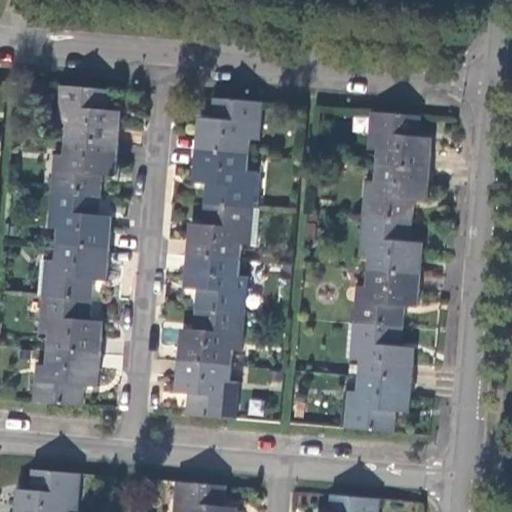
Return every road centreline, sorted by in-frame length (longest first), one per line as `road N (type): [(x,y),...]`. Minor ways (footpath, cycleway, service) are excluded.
road 1 (residential): [(137,447),(169,53)]
road 2 (residential): [(463,471),(492,83)]
road 3 (residential): [(284,460),(463,471)]
road 4 (residential): [(321,65),(492,83)]
road 5 (residential): [(11,39),(169,53)]
road 6 (residential): [(169,53),(321,65)]
road 7 (residential): [(137,447),(284,460)]
road 8 (residential): [(0,437),(137,447)]
